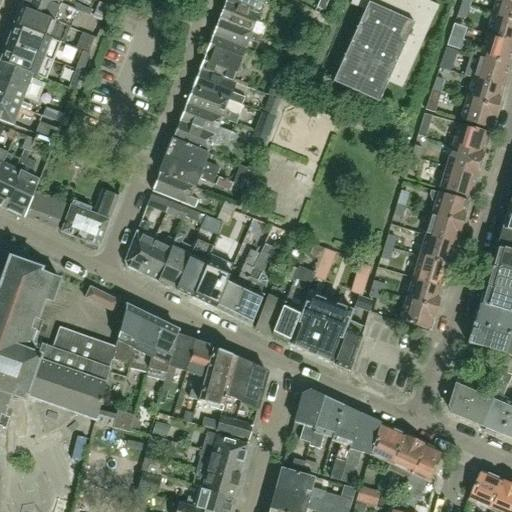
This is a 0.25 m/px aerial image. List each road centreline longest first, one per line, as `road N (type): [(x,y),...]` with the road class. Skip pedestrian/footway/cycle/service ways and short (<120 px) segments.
road 1 (residential): [(415,420),(511,126)]
road 2 (residential): [(101,271),(208,0)]
road 3 (residential): [(290,365),(101,271)]
road 4 (residential): [(248,511),(290,365)]
road 5 (residential): [(415,420),(290,365)]
